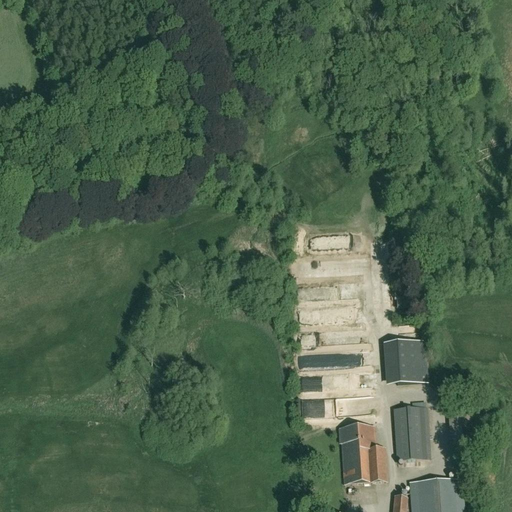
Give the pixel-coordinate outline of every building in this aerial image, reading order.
[(306,298),(306,285),(297,285),(297,298),(306,298)] [(316,310),(318,322),(342,318),(340,306),(316,310)] [(344,332),(301,332),(301,341),(344,341),(344,332)] [(399,381),(406,381),(405,362),(398,362),(399,381)] [(399,371),(391,371),(390,381),(398,381),(399,371)] [(351,399),(338,399),(339,412),(351,411),(351,399)] [(307,411),(317,410),(316,401),(306,401),(307,411)] [(398,464),(429,462),(426,411),(422,411),(412,412),(394,413),(398,464)] [(448,413),(451,462),(481,460),(478,411),(448,413)] [(341,428),(373,425),(372,418),(375,418),(375,413),(367,414),(367,424),(361,424),(361,419),(340,422),(341,428)] [(344,488),(387,484),(385,452),(374,452),(372,430),(339,432),(340,447),(341,447),(344,488)] [(412,511),(463,511),(461,482),(411,485),(412,511)] [(406,511),(408,501),(394,499),(393,511),(406,511)]
